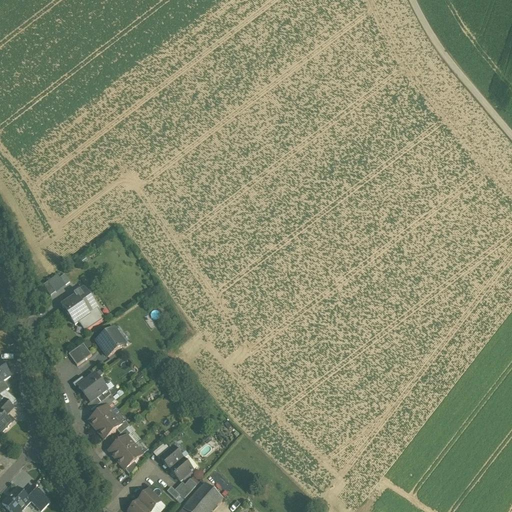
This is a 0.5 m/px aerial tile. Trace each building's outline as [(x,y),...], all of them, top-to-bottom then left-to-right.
[(56,276),(43,286),(51,297),(65,287),(59,279),(56,276)] [(64,276),(59,279),(65,287),(70,283),(64,276)] [(75,297),(77,299),(90,318),(79,325),(85,334),(105,320),(84,291),(75,297)] [(77,299),(63,308),(75,327),(79,325),(90,318),(77,299)] [(115,330),(97,344),(108,360),(127,346),(115,330)] [(91,357),(83,347),(69,357),(78,368),(91,357)] [(1,363),(0,363),(0,384),(4,382),(10,378),(1,363)] [(96,376),(79,389),(91,405),(102,396),(108,392),(96,376)] [(0,384),(0,396),(6,392),(9,391),(4,382),(0,384)] [(16,402),(6,392),(0,396),(5,401),(11,407),(16,402)] [(106,401),(102,396),(91,405),(88,407),(91,412),(106,401)] [(106,401),(97,408),(101,413),(107,408),(108,409),(115,402),(111,397),(106,401)] [(5,401),(0,406),(0,413),(5,419),(5,418),(14,409),(11,407),(5,401)] [(101,413),(89,424),(97,433),(115,417),(108,409),(107,408),(101,413)] [(0,413),(0,436),(11,424),(5,418),(5,419),(0,413)] [(115,417),(97,433),(104,442),(117,431),(123,426),(122,426),(115,417)] [(125,423),(122,426),(123,426),(117,431),(121,436),(126,431),(130,428),(125,423)] [(121,436),(117,439),(121,443),(127,438),(128,439),(131,436),(126,431),(121,436)] [(128,439),(127,438),(121,443),(109,454),(117,463),(135,447),(128,439)] [(143,456),(135,447),(117,463),(124,472),(125,471),(134,464),(143,456)] [(173,450),(161,461),(170,472),(183,461),(173,450)] [(197,469),(188,457),(183,461),(193,473),(197,469)] [(183,461),(170,472),(180,484),(193,473),(183,461)] [(134,464),(125,471),(130,477),(138,468),(134,464)] [(191,486),(189,484),(185,489),(191,494),(195,490),(191,486)] [(185,489),(182,486),(176,494),(180,498),(184,502),(191,494),(185,489)] [(206,486),(183,511),(213,511),(223,501),(206,486)] [(33,488),(24,497),(30,504),(32,506),(41,496),(33,488)] [(176,494),(171,489),(167,494),(176,502),(180,498),(176,494)] [(18,491),(9,500),(8,500),(2,506),(8,511),(22,511),(30,504),(24,497),(18,491)] [(153,511),(161,504),(149,492),(139,503),(147,511),(153,511)] [(43,511),(50,504),(41,496),(32,506),(37,510),(38,511),(43,511)] [(147,511),(139,503),(130,511),(147,511)]
